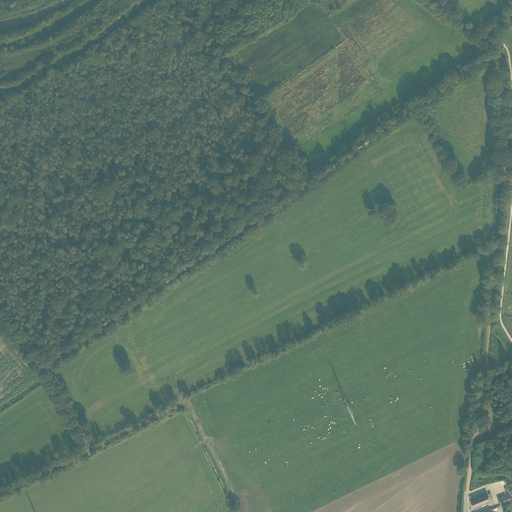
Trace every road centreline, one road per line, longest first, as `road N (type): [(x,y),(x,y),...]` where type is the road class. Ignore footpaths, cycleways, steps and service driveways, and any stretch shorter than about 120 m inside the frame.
road 1 (track): [(491,56),(46,367),(88,445),(0,494)]
road 2 (track): [(486,359),(506,177)]
road 3 (track): [(511,422),(474,444),(486,359)]
road 4 (track): [(506,177),(491,56)]
